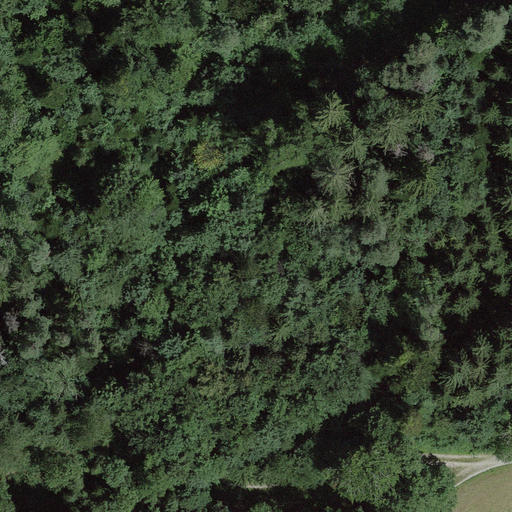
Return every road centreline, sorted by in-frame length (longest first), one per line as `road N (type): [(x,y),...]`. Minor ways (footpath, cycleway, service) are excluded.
road 1 (track): [(492,0),(389,49),(223,171),(139,270),(111,344),(112,382),(131,423),(202,471),(252,479),(385,459),(478,463)]
road 2 (track): [(407,511),(478,463),(511,458)]
